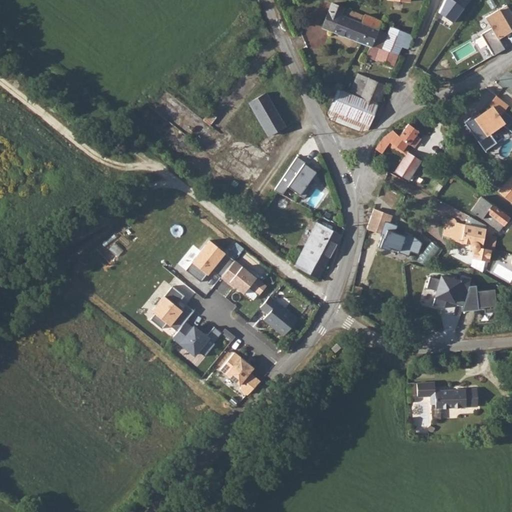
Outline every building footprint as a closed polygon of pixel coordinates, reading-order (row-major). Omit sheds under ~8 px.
[(364,17),(332,4),(322,28),(344,37),(360,43),(371,18),(364,15),(364,17)] [(491,28),(481,35),(493,56),(505,49),(498,39),(511,30),(510,28),(511,26),(511,13),(507,5),(485,18),(491,28)] [(371,18),(360,43),(369,47),(366,57),(393,68),(398,55),(384,49),(381,48),(373,45),(378,31),(381,22),(371,18)] [(392,28),(384,49),(398,55),(401,47),(408,49),(413,37),(392,28)] [(378,31),(373,45),(381,48),(386,34),(378,31)] [(358,75),(350,95),(360,99),(369,79),(358,75)] [(338,90),(328,113),(332,120),(360,131),(368,129),(386,86),(369,79),(360,99),(350,95),(338,90)] [(265,93),(247,102),(265,136),(282,126),(265,93)] [(506,106),(494,97),(487,106),(489,108),(478,116),(476,115),(472,118),(471,117),(462,124),(463,126),(470,136),(482,152),(494,143),(486,133),(498,125),(511,135),(511,120),(501,112),(506,106)] [(411,124),(401,137),(406,141),(416,128),(411,124)] [(463,126),(458,130),(465,140),(470,136),(463,126)] [(416,128),(406,141),(409,143),(410,144),(421,131),(416,128)] [(380,142),(378,146),(383,150),(390,142),(402,151),(409,143),(406,141),(401,137),(392,131),(390,132),(385,136),(380,142)] [(408,153),(395,172),(408,181),(421,161),(408,153)] [(297,158),(274,191),(287,198),(292,191),(309,202),(316,192),(311,189),(320,176),(309,167),(308,169),(304,166),(306,164),(297,158)] [(497,189),(506,197),(511,192),(511,175),(510,175),(497,189)] [(482,197),(471,210),(488,223),(498,230),(508,217),(482,197)] [(392,216),(374,209),(367,228),(383,234),(385,235),(384,237),(382,237),(379,246),(389,250),(390,247),(399,250),(398,252),(409,255),(411,251),(418,253),(423,241),(415,232),(407,231),(407,234),(397,232),(399,225),(390,223),(392,216)] [(449,220),(449,221),(449,222),(449,224),(446,223),(444,235),(452,237),(452,239),(475,245),(472,257),(487,262),(490,249),(482,247),(486,235),(487,229),(457,222),(457,220),(455,218),(451,218),(449,220)] [(301,255),(296,266),(318,279),(341,235),(318,223),(301,255)] [(486,235),(482,247),(490,249),(494,250),(497,238),(486,235)] [(431,241),(419,260),(427,265),(439,246),(431,241)] [(186,267),(201,280),(212,267),(221,275),(232,262),(207,242),(186,267)] [(232,262),(221,275),(234,285),(235,284),(244,290),(253,279),(232,262)] [(436,301),(438,273),(428,272),(425,300),(436,301)] [(440,272),(435,305),(445,307),(446,302),(494,309),(497,289),(471,285),(472,277),(440,272)] [(184,321),(190,314),(182,307),(180,305),(178,307),(176,305),(177,303),(184,295),(172,285),(152,310),(155,313),(150,318),(162,328),(166,322),(177,330),(184,321)] [(361,287),(354,285),(352,294),(360,296),(362,288),(361,287)] [(262,318),(282,335),(296,318),(268,295),(258,306),(266,313),(262,318)] [(182,307),(190,314),(193,310),(185,303),(182,307)] [(191,327),(184,321),(177,330),(172,336),(193,354),(197,350),(204,355),(214,343),(212,341),(220,331),(213,326),(205,335),(192,325),(191,327)] [(234,335),(224,327),(220,331),(230,340),(234,335)] [(246,393),(258,380),(248,371),(252,367),(233,351),(219,368),(241,386),(239,388),(246,393)] [(437,408),(448,407),(458,407),(458,410),(458,412),(468,412),(468,406),(478,405),(478,388),(436,390),(435,381),(418,382),(419,396),(432,395),(432,399),(436,399),(437,408)]
